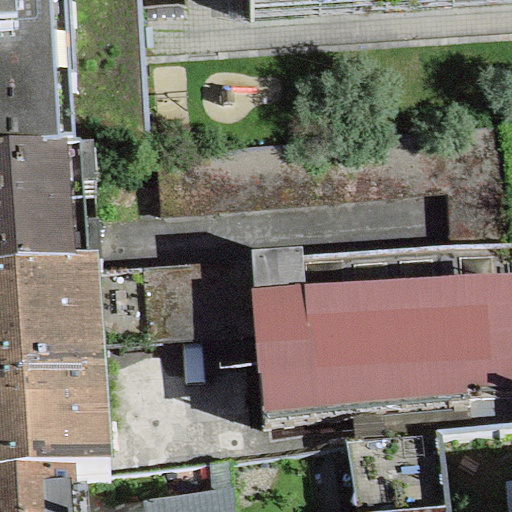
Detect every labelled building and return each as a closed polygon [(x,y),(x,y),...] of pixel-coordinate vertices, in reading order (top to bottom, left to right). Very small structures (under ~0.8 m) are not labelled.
[(0,0),(0,171),(81,165),(151,159),(144,50),(142,50),(138,0),(0,0)] [(454,254),(511,250),(511,218),(506,129),(156,158),(161,217),(448,193),(448,194),(450,194),(454,254)] [(89,281),(81,165),(0,171),(0,286),(78,280),(78,281),(81,281),(89,281)] [(511,250),(454,254),(251,269),(263,431),(466,408),(469,438),(511,432),(511,250)] [(153,348),(147,276),(113,279),(119,351),(153,348)] [(0,387),(88,381),(81,281),(78,281),(78,280),(0,286),(0,387)] [(0,387),(0,487),(71,482),(95,480),(88,381),(0,387)] [(447,511),(440,441),(346,451),(346,452),(346,454),(355,511),(447,511)] [(0,487),(0,511),(85,511),(85,503),(72,504),(71,482),(0,487)] [(232,511),(232,500),(145,511),(232,511)]
